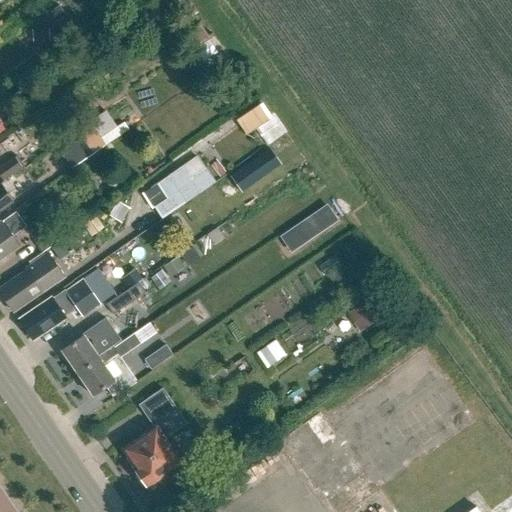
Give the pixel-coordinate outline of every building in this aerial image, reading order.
[(165,0),(180,21),(195,11),(187,0),(165,0)] [(72,23),(57,5),(48,12),(64,31),(72,23)] [(205,34),(196,20),(176,33),(186,49),(211,33),(210,31),(205,34)] [(32,29),(33,43),(49,42),(49,29),(32,29)] [(183,54),(192,67),(215,52),(206,38),(183,54)] [(251,125),(265,145),(277,136),(278,138),(287,132),(285,130),(284,130),(270,111),(268,113),(262,105),(242,119),(248,127),(251,125)] [(62,140),(77,162),(126,128),(121,121),(114,125),(104,110),(88,121),(89,121),(62,140)] [(231,177),(241,192),(281,164),(270,149),(231,177)] [(151,207),(159,218),(213,181),(195,154),(138,194),(148,209),(151,207)] [(0,169),(0,177),(3,182),(22,169),(15,160),(0,169)] [(106,188),(121,188),(121,172),(106,172),(106,188)] [(4,209),(13,203),(1,186),(0,186),(0,207),(2,206),(4,209)] [(108,215),(118,222),(127,207),(117,201),(108,215)] [(298,226),(308,240),(336,220),(327,207),(298,226)] [(0,223),(0,260),(20,247),(13,237),(27,228),(17,213),(3,223),(3,222),(0,223)] [(198,242),(205,254),(229,237),(221,226),(198,242)] [(50,230),(34,241),(42,252),(57,241),(50,230)] [(27,270),(0,288),(0,293),(13,313),(43,292),(42,291),(63,277),(48,254),(26,269),(27,270)] [(178,258),(164,268),(171,278),(185,269),(178,258)] [(121,280),(128,289),(142,279),(136,269),(121,280)] [(151,279),(159,291),(169,284),(161,272),(151,279)] [(83,281),(66,293),(72,301),(72,303),(82,318),(100,305),(83,281)] [(138,284),(106,306),(113,316),(145,294),(138,284)] [(65,291),(20,322),(33,340),(64,318),(60,312),(72,303),(72,301),(66,293),(65,291)] [(377,319),(365,301),(345,315),(357,333),(377,319)] [(149,323),(135,334),(135,335),(141,343),(156,333),(149,323)] [(84,337),(63,351),(79,374),(116,349),(114,346),(99,357),(89,343),(105,332),(99,324),(83,335),(84,337)] [(116,349),(79,374),(93,396),(115,381),(105,365),(119,355),(121,359),(142,345),(141,343),(135,335),(115,348),(116,349)] [(257,353),(267,368),(286,354),(276,340),(257,353)] [(166,346),(144,361),(152,372),(173,357),(166,346)] [(134,475),(140,483),(144,484),(147,488),(180,465),(163,441),(187,425),(163,390),(139,407),(155,429),(124,450),(137,470),(136,471),(137,472),(134,475)] [(263,457),(229,478),(239,493),(273,473),(263,457)] [(180,511),(209,511),(224,505),(213,484),(176,504),(180,511)]
